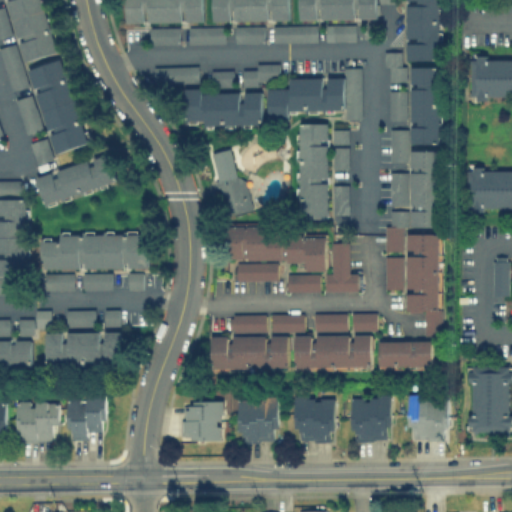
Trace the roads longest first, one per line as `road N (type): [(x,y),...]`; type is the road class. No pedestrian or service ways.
road 1 (tertiary): [(139,477),(154,377),(183,299),(186,220),(166,156),(113,81),(83,0)]
road 2 (tertiary): [(420,474),(272,476)]
road 3 (tertiary): [(272,476),(139,477)]
